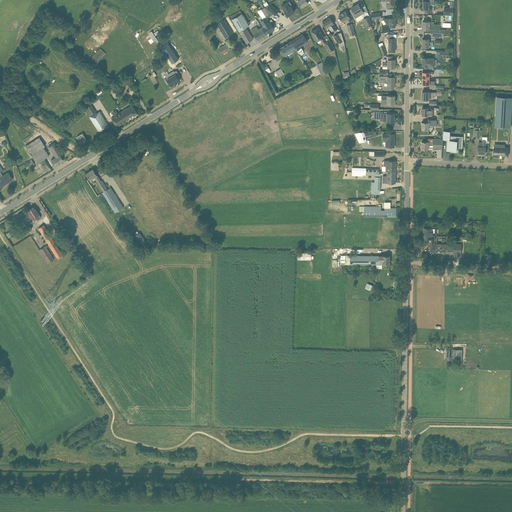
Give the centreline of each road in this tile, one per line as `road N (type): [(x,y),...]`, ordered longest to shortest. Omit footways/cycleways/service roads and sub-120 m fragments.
road 1 (track): [(402,484),(0,475)]
road 2 (tertiary): [(0,213),(341,0)]
road 3 (unclassified): [(402,511),(405,161)]
road 4 (unclassified): [(405,161),(408,0)]
